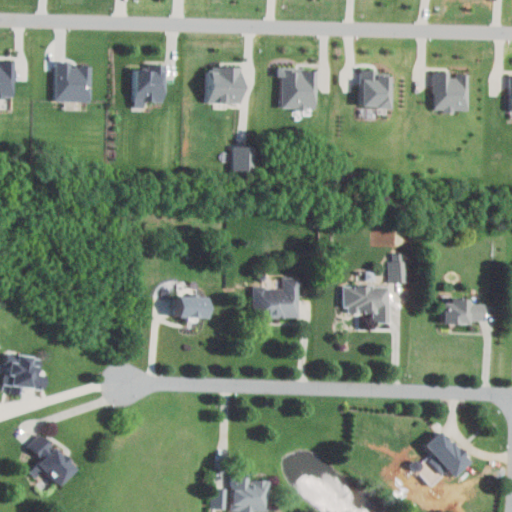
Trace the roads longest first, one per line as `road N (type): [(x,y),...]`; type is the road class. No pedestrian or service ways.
road 1 (residential): [(0,18),(511,31)]
road 2 (residential): [(511,393),(129,377)]
